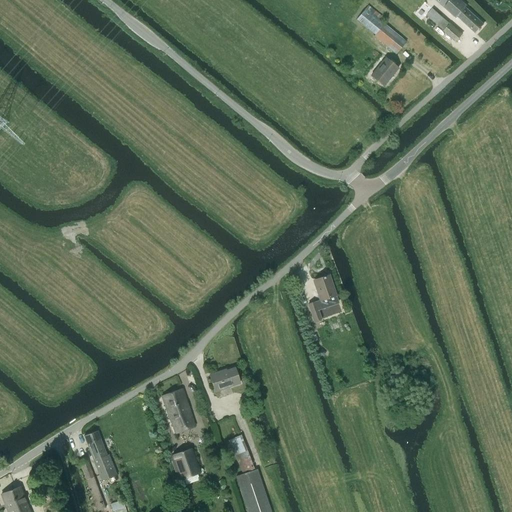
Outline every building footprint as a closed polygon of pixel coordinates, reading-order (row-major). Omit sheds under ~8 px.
[(467,6),(460,0),(451,0),(445,7),(456,18),(457,16),(476,33),(484,24),(465,7),(467,6)] [(462,35),(450,24),(433,8),(426,15),(443,31),(444,30),(456,42),(462,35)] [(366,9),(357,20),(375,35),(374,36),(396,54),(406,42),(380,20),(366,9)] [(398,68),(385,58),(371,76),(384,86),(398,68)] [(317,280),(313,281),(316,288),(320,300),(315,302),(318,310),(339,303),(336,296),(329,275),(317,280)] [(321,319),(315,302),(308,304),(314,322),(321,319)] [(334,308),(345,333),(356,329),(345,304),(334,308)] [(318,350),(317,354),(319,357),(324,356),(325,352),(322,349),(318,350)] [(215,392),(240,384),(235,368),(221,373),(220,372),(210,376),(215,392)] [(162,396),(175,433),(195,426),(182,389),(162,396)] [(107,455),(98,431),(84,436),(101,481),(117,475),(109,455),(107,455)] [(181,480),(200,473),(191,449),(172,455),(181,480)] [(87,458),(78,461),(97,511),(105,508),(93,477),(94,477),(87,458)] [(241,474),(236,476),(248,511),(271,511),(257,469),(254,470),(241,474)] [(39,480),(45,499),(55,496),(49,477),(39,480)] [(28,511),(19,487),(1,495),(7,511),(28,511)] [(123,500),(110,504),(112,511),(114,510),(125,507),(123,500)]
